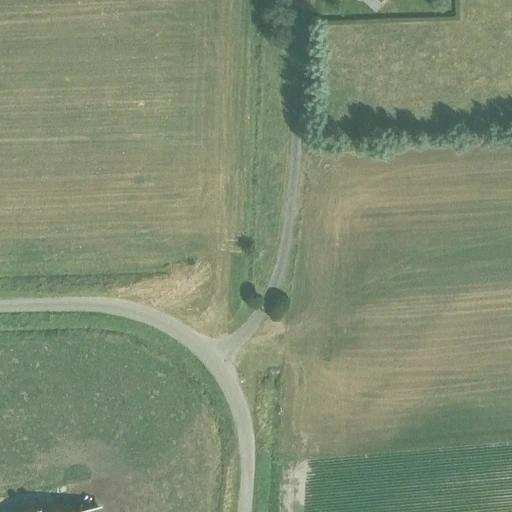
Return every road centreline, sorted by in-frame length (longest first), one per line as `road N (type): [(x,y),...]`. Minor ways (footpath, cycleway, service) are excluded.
road 1 (unclassified): [(210,355),(269,300),(280,266),(298,0)]
road 2 (unclassified): [(210,355),(126,308),(0,306)]
road 3 (unclassified): [(244,511),(244,421),(210,355)]
